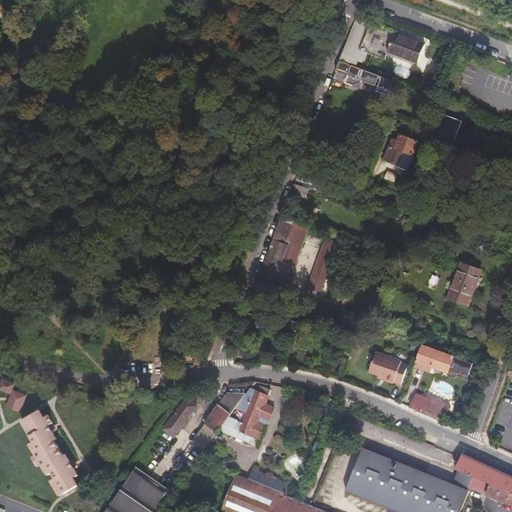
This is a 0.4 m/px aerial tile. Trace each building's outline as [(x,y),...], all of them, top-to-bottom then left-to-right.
[(356,22),(341,63),(355,69),(360,55),(386,64),(389,57),(418,69),(425,48),(356,22)] [(340,66),(337,75),(349,79),(346,86),(353,89),(361,87),(362,85),(376,90),(379,83),(381,84),(374,102),(385,106),(393,85),(340,66)] [(438,99),(439,98),(444,84),(428,78),(423,93),(438,99)] [(456,148),(464,125),(440,116),(432,140),(456,148)] [(409,174),(419,146),(395,137),(390,150),(392,151),(388,163),(401,168),(400,171),(409,174)] [(307,192),(295,187),(291,197),(304,201),(307,192)] [(293,229),(295,222),(284,217),(260,282),(277,287),(290,289),(303,254),(310,235),(293,229)] [(328,243),(324,255),(309,293),(321,298),(337,260),(341,249),(328,243)] [(359,311),(377,319),(393,274),(375,267),(365,294),(362,303),(359,311)] [(471,309),(483,274),(464,267),(452,301),(471,309)] [(249,354),(262,321),(253,317),(239,351),(249,354)] [(194,365),(193,351),(174,351),(174,365),(194,365)] [(475,369),(424,351),(419,366),(420,367),(435,372),(469,384),(475,369)] [(371,377),(381,381),(388,383),(387,387),(394,390),(395,387),(402,390),(410,370),(402,367),(403,366),(378,357),(371,377)] [(435,372),(420,367),(418,372),(433,378),(435,372)] [(259,392),(251,388),(247,392),(219,432),(249,444),(252,437),(259,440),(262,441),(268,427),(258,423),(261,417),(270,421),(275,409),(266,405),(272,390),(262,386),(259,392)] [(22,402),(24,395),(15,392),(13,399),(11,399),(9,407),(21,411),(24,403),(22,402)] [(219,432),(247,392),(228,394),(169,475),(178,481),(174,486),(178,489),(200,459),(219,432)] [(410,412),(420,417),(421,414),(443,423),(450,409),(427,399),(426,403),(422,409),(413,406),(410,412)] [(422,409),(426,403),(417,399),(413,406),(422,409)] [(176,441),(198,411),(188,404),(167,434),(176,441)] [(54,422),(50,414),(45,417),(40,409),(26,416),(30,424),(26,426),(33,440),(29,442),(36,454),(32,456),(37,465),(40,463),(47,474),(51,472),(54,479),(50,481),(55,488),(59,486),(64,494),(78,486),(74,479),(78,477),(73,469),(77,466),(74,460),(70,462),(66,455),(64,456),(55,439),(56,438),(52,431),(56,429),(53,423),(54,422)] [(252,437),(249,444),(256,447),(259,440),(252,437)] [(210,461),(218,451),(211,446),(204,456),(210,461)] [(467,490),(470,485),(474,475),(464,471),(458,486),(453,484),(366,447),(347,489),(396,510),(400,511),(461,511),(471,491),(467,490)] [(511,475),(465,455),(463,459),(511,479),(511,475)] [(228,468),(230,463),(220,458),(218,463),(228,468)] [(511,479),(463,459),(459,468),(460,469),(464,471),(474,475),(494,484),(511,491),(511,479)] [(154,511),(170,490),(138,468),(106,511),(154,511)] [(254,469),(250,478),(288,494),(292,485),(254,469)] [(464,471),(460,469),(453,484),(458,486),(464,471)] [(330,511),(238,475),(223,511),(330,511)] [(470,485),(490,493),(494,484),(474,475),(470,485)] [(511,491),(494,484),(490,493),(511,501),(511,491)]
